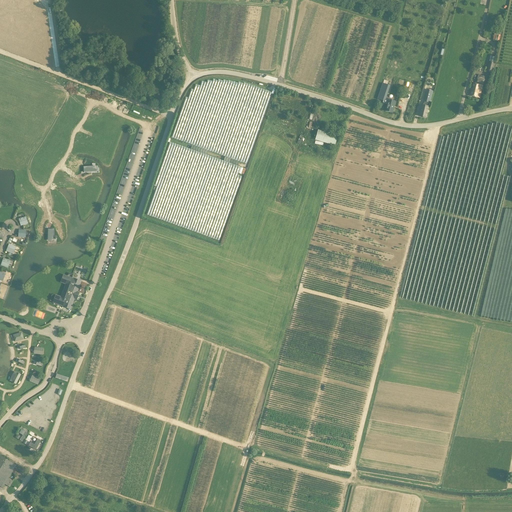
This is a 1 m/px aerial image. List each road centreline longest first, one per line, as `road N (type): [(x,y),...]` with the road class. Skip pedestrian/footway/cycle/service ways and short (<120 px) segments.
road 1 (unclassified): [(0,511),(50,442),(178,96),(193,77)]
road 2 (unclassified): [(279,84),(397,124),(461,118)]
road 3 (track): [(70,384),(247,448)]
road 4 (unclassified): [(461,118),(488,0)]
